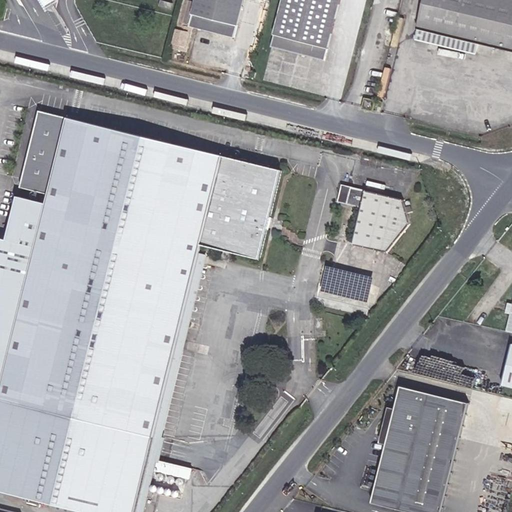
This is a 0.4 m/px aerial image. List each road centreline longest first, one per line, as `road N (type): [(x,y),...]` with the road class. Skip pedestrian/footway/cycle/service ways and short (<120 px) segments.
road 1 (unknown): [(308,368),(302,293),(326,200),(321,166),(142,111),(2,82)]
road 2 (unclassified): [(0,41),(464,156),(511,185)]
road 3 (tertiary): [(258,511),(511,185)]
road 4 (unknown): [(467,511),(490,400),(372,363)]
road 5 (unknown): [(188,511),(308,368)]
road 6 (unknown): [(345,127),(380,0)]
